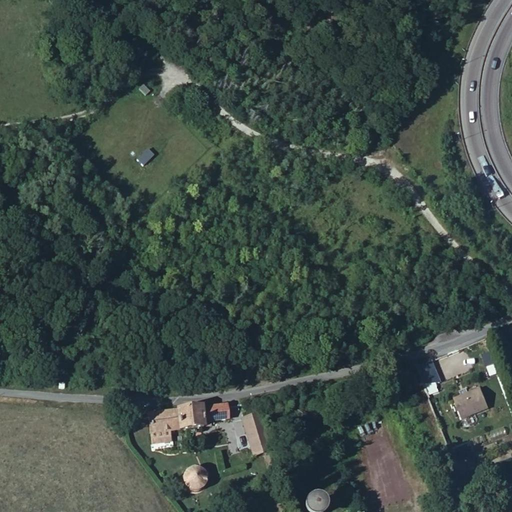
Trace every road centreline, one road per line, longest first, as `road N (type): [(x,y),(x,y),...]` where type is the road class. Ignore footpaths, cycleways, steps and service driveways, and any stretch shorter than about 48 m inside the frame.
road 1 (unclassified): [(0,394),(169,400),(263,388),(387,362),(511,317)]
road 2 (unclassified): [(170,72),(269,142),(385,164),(511,296)]
road 3 (motorway): [(505,0),(475,62),(470,111),(481,165),(511,212)]
road 4 (motorway): [(511,185),(494,152),(484,105),(496,45),(511,15)]
road 5 (track): [(170,72),(139,73),(83,116),(33,119)]
